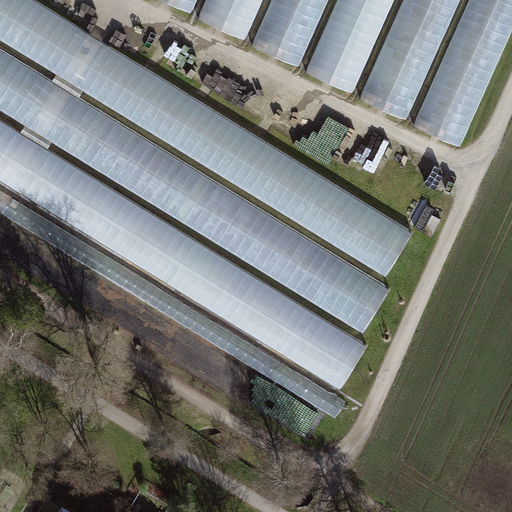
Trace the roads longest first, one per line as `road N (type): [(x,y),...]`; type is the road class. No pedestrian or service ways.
road 1 (track): [(0,278),(379,511)]
road 2 (track): [(334,484),(511,95)]
road 3 (track): [(106,0),(238,54),(474,178)]
road 4 (track): [(275,511),(0,348)]
